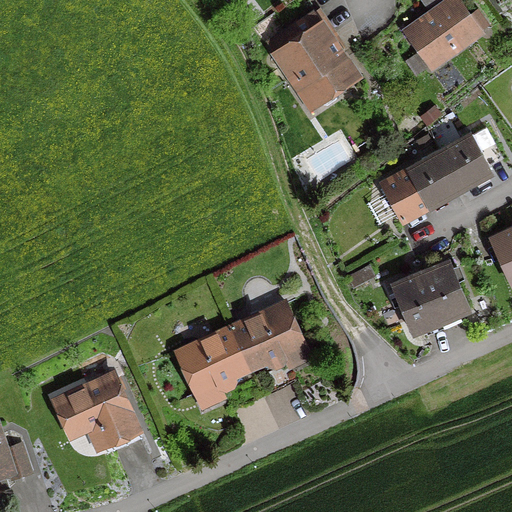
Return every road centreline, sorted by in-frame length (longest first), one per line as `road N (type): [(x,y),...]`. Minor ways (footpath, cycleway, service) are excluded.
road 1 (residential): [(103,511),(511,331)]
road 2 (track): [(398,384),(335,297),(235,69),(189,0)]
